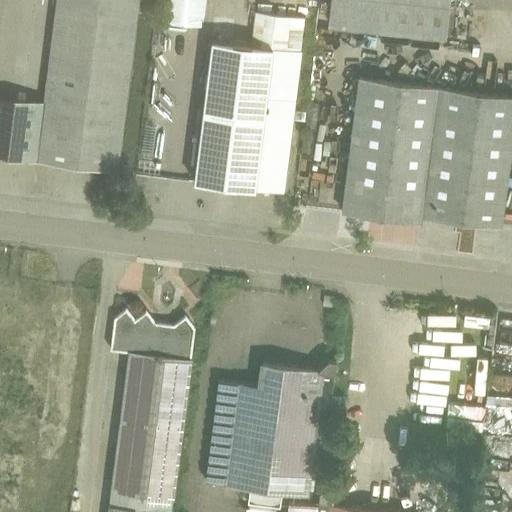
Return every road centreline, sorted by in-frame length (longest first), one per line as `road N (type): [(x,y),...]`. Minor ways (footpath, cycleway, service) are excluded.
road 1 (unclassified): [(0,220),(511,286)]
road 2 (unknown): [(78,230),(64,376),(45,454),(31,482),(0,488)]
road 3 (unknown): [(116,235),(98,511)]
